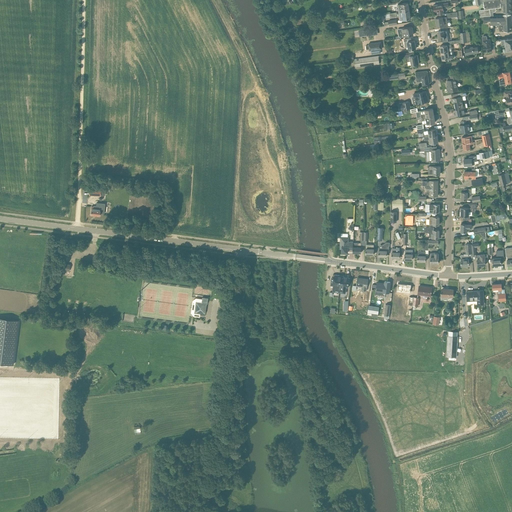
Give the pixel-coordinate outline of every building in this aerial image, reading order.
[(483,0),(484,3),(484,9),(489,9),(501,7),(500,6),(503,6),(503,12),(511,12),(510,0),(483,0)] [(408,2),(397,4),(399,11),(409,10),(408,2)] [(448,3),(438,4),(433,5),(435,12),(437,11),(438,14),(444,13),(443,7),(448,6),(448,3)] [(399,12),(390,13),(390,17),(399,16),(400,20),(401,20),(411,18),(411,17),(411,14),(410,14),(409,10),(399,11),(399,12)] [(337,25),(345,24),(344,20),(343,20),(342,14),(340,15),(341,20),(337,21),(337,25)] [(503,15),(490,16),(491,24),(504,24),(504,25),(498,25),(499,28),(499,30),(500,31),(511,30),(511,15),(503,15)] [(443,17),(441,17),(436,18),(437,26),(440,25),(440,28),(448,27),(447,17),(443,18),(443,17)] [(405,27),(402,28),(403,36),(405,36),(405,38),(413,38),(412,35),(413,34),(412,26),(407,27),(405,27)] [(443,30),(443,31),(438,31),(439,39),(448,37),(447,31),(443,31),(443,30)] [(483,36),(482,37),(483,40),(482,40),(483,44),(484,51),(487,51),(489,51),(492,50),(491,43),(490,39),(487,39),(487,36),(486,35),(483,36)] [(414,40),(410,41),(404,42),(405,47),(408,47),(409,50),(416,48),(414,40)] [(441,52),(448,51),(448,47),(451,47),(451,44),(454,43),(454,40),(446,41),(447,44),(440,46),(441,52)] [(381,42),(369,44),(369,45),(366,45),(366,49),(369,49),(370,50),(382,49),(381,42)] [(479,52),(478,47),(478,45),(464,47),(465,55),(479,52)] [(452,51),(448,51),(441,52),(442,59),(453,58),(452,51)] [(417,54),(413,55),(413,53),(405,55),(405,57),(407,57),(407,61),(411,61),(412,65),(419,64),(417,54)] [(378,56),(354,59),(356,67),(379,64),(378,56)] [(427,71),(422,71),(416,72),(417,81),(422,81),(422,85),(429,84),(427,71)] [(503,72),(499,73),(500,84),(501,83),(501,86),(505,85),(504,83),(511,81),(511,78),(511,71),(503,72)] [(458,80),(458,79),(457,74),(451,75),(451,79),(447,80),(450,92),(458,90),(456,80),(458,80)] [(427,101),(425,91),(414,93),(416,104),(419,103),(420,103),(427,101)] [(455,109),(464,108),(462,96),(467,95),(466,91),(451,94),(452,98),(451,98),(452,102),(454,101),(456,109),(455,109)] [(350,101),(345,107),(352,113),(353,112),(355,114),(360,109),(357,107),(357,108),(353,104),(354,104),(350,101)] [(409,101),(399,103),(398,103),(398,111),(411,108),(409,101)] [(433,108),(420,110),(421,114),(422,113),(423,117),(434,115),(433,108)] [(434,115),(423,117),(423,121),(422,121),(423,124),(435,122),(434,115)] [(466,124),(466,120),(461,121),(462,124),(460,125),(461,132),(473,130),(472,126),(469,127),(469,123),(466,124)] [(424,127),(417,128),(418,133),(423,132),(424,137),(437,135),(436,128),(424,130),(424,127)] [(482,135),(483,140),(490,139),(489,133),(488,133),(488,130),(481,132),(482,134),(482,135)] [(437,135),(424,137),(425,140),(430,139),(430,143),(438,142),(437,135)] [(472,143),(472,139),(468,140),(469,141),(463,142),(464,149),(470,148),(469,144),(472,143)] [(492,144),(490,139),(483,140),(484,146),(489,145),(489,147),(492,146),(491,144),(492,144)] [(432,146),(427,147),(420,147),(420,148),(420,151),(424,151),(424,155),(427,154),(427,161),(439,160),(439,156),(438,156),(438,155),(440,154),(439,149),(432,149),(432,146)] [(469,158),(464,159),(465,165),(472,164),(475,164),(474,160),(477,160),(477,158),(481,158),(480,154),(479,154),(477,154),(477,155),(469,156),(469,158)] [(440,166),(435,166),(433,166),(428,166),(428,174),(440,174),(440,166)] [(475,178),(476,168),(472,168),(472,171),(465,171),(464,177),(465,178),(465,180),(465,181),(468,181),(469,180),(469,178),(475,178)] [(507,183),(505,173),(502,174),(499,175),(498,175),(501,185),(507,183)] [(437,180),(427,180),(427,184),(426,184),(426,190),(427,190),(427,194),(430,194),(430,195),(438,195),(438,191),(437,191),(437,180)] [(461,192),(461,199),(466,199),(467,199),(467,195),(471,195),(471,193),(471,192),(471,189),(467,189),(464,188),(464,192),(461,192)] [(419,194),(410,193),(410,198),(415,198),(415,202),(419,202),(419,201),(426,201),(426,197),(418,196),(419,194)] [(434,201),(428,201),(428,204),(426,204),(426,211),(439,211),(440,203),(434,203),(434,201)] [(92,206),(91,215),(100,216),(100,213),(104,213),(105,203),(102,203),(96,202),(96,205),(94,205),(94,206),(92,206)] [(470,207),(461,207),(461,208),(462,208),(462,211),(461,211),(461,215),(468,216),(468,215),(472,215),(472,211),(473,211),(473,208),(476,208),(476,203),(469,203),(470,203),(470,207)] [(405,216),(405,224),(413,224),(414,215),(407,214),(407,216),(405,216)] [(426,224),(426,227),(433,227),(434,224),(439,224),(439,216),(434,216),(434,217),(429,217),(429,224),(426,224)] [(433,229),(433,227),(426,227),(424,227),(424,232),(429,232),(429,233),(432,233),(432,237),(439,237),(439,229),(433,229)] [(348,249),(353,249),(353,243),(353,242),(348,241),(348,237),(343,237),(343,240),(341,240),(340,246),(342,246),(342,252),(348,252),(348,249)] [(353,243),(353,249),(353,250),(353,252),(361,253),(361,247),(361,243),(353,243)] [(479,243),(471,244),(472,254),(476,254),(475,247),(479,247),(479,243)] [(374,245),(366,244),(366,254),(374,254),(374,249),(374,245)] [(381,247),(379,247),(379,256),(387,256),(387,250),(389,250),(389,246),(382,246),(381,247)] [(400,248),(392,248),(392,257),(400,258),(400,252),(399,252),(400,248)] [(413,250),(405,249),(405,259),(413,259),(413,254),(412,253),(413,250)] [(497,257),(493,258),(493,265),(502,264),(501,257),(504,257),(503,250),(497,250),(497,257)] [(425,255),(425,251),(418,251),(418,261),(426,261),(426,255),(425,255)] [(431,253),(431,262),(439,263),(439,257),(438,257),(438,253),(431,253)] [(464,255),(464,254),(461,255),(461,259),(461,265),(465,265),(465,266),(466,267),(468,267),(468,266),(468,265),(469,265),(469,258),(468,255),(464,255)] [(488,254),(484,254),(477,255),(478,265),(486,264),(485,261),(488,261),(488,254)] [(339,292),(341,275),(335,274),(334,277),(332,277),(331,285),(333,285),(333,291),(339,292)] [(344,276),(341,275),(339,292),(345,293),(346,287),(348,287),(349,277),(343,277),(344,276)] [(358,277),(357,282),(357,285),(362,286),(362,290),(366,290),(368,280),(361,279),(361,278),(358,277)] [(376,289),(376,294),(383,295),(384,291),(389,292),(390,282),(385,281),(385,283),(377,282),(376,289)] [(398,283),(398,288),(397,291),(404,292),(403,295),(410,296),(410,292),(411,285),(407,284),(407,285),(398,283)] [(419,286),(418,291),(418,295),(431,296),(432,291),(431,291),(432,288),(426,288),(426,287),(419,286)] [(441,291),(441,292),(441,296),(441,299),(448,299),(448,296),(453,297),(453,289),(448,289),(448,290),(446,290),(446,289),(442,289),(441,291)] [(466,292),(467,301),(477,300),(477,304),(484,304),(483,290),(477,290),(477,291),(466,292)] [(208,298),(203,297),(202,297),(201,303),(196,302),(195,312),(205,313),(206,304),(207,304),(208,300),(208,298)] [(382,300),(375,299),(374,309),(381,310),(382,300)] [(133,323),(134,314),(123,314),(123,322),(133,323)] [(19,320),(0,317),(0,362),(13,365),(19,320)] [(456,357),(457,336),(448,336),(447,356),(456,357)]
